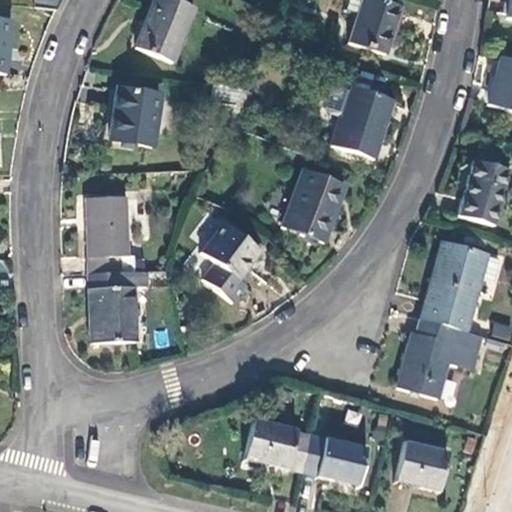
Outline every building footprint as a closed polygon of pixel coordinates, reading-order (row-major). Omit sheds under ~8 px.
[(170,66),(193,11),(167,0),(155,0),(134,52),(170,66)] [(358,19),(349,47),(385,58),(400,11),(365,0),(348,0),(344,14),(358,19)] [(0,76),(2,76),(9,22),(0,20),(0,76)] [(511,113),(511,62),(502,60),(488,107),(511,113)] [(371,163),(390,104),(348,90),(329,149),(371,163)] [(151,150),(159,98),(117,91),(109,143),(151,150)] [(493,229),(508,174),(473,164),(458,219),(493,229)] [(321,247),(344,191),(301,174),(280,231),(321,247)] [(84,202),(87,278),(119,277),(119,261),(128,261),(126,201),(84,202)] [(234,283),(256,257),(223,229),(200,258),(210,267),(198,283),(228,306),(241,290),(234,283)] [(441,246),(419,323),(463,335),(478,280),(484,260),(485,258),(441,246)] [(497,263),(484,260),(478,280),(492,284),(497,263)] [(119,277),(87,278),(89,349),(134,348),(133,292),(145,292),(145,275),(119,277)] [(475,356),(479,340),(463,335),(419,323),(414,339),(410,338),(395,393),(434,404),(444,365),(463,370),(467,354),(475,356)] [(467,354),(463,370),(470,372),(475,356),(467,354)] [(304,475),(312,439),(295,435),(296,432),(255,423),(248,456),(273,462),(272,468),(304,475)] [(328,443),(312,439),(304,475),(335,483),(336,477),(361,483),(369,449),(329,440),(328,443)] [(441,495),(450,456),(406,445),(398,478),(422,484),(420,490),(441,495)]
